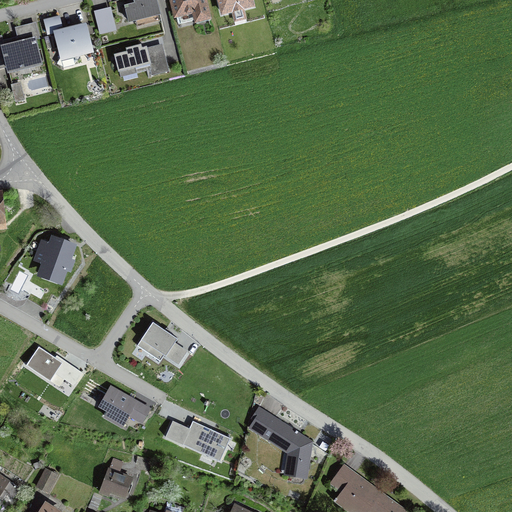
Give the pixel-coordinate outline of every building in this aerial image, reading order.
[(134,4),(124,6),(128,24),(136,22),(137,28),(160,22),(159,16),(161,16),(156,0),(134,0),(133,0),(134,4)] [(206,0),(168,0),(174,19),(176,18),(178,25),(193,21),(194,24),(198,23),(198,26),(210,23),(209,21),(212,20),(206,0)] [(109,8),(94,12),(99,33),(115,29),(109,8)] [(53,32),(63,29),(60,16),(43,20),(47,36),(53,34),(53,32)] [(0,35),(0,69),(5,68),(7,76),(43,66),(36,39),(40,38),(36,23),(15,28),(17,37),(3,40),(2,35),(0,35)] [(63,29),(53,32),(53,34),(62,69),(75,65),(73,59),(94,54),(86,23),(63,29)] [(126,52),(114,55),(119,74),(119,73),(121,78),(123,77),(124,80),(138,77),(137,74),(147,71),(148,77),(169,72),(162,44),(147,48),(147,47),(142,48),(141,45),(125,49),(126,52)] [(25,100),(21,82),(11,85),(15,102),(25,100)] [(72,260),(77,245),(51,236),(49,243),(41,240),(33,262),(41,265),(36,278),(63,287),(68,273),(71,274),(75,261),(72,260)] [(165,331),(153,323),(137,347),(160,362),(164,357),(166,359),(166,358),(178,366),(188,352),(176,344),(178,340),(170,335),(172,332),(166,329),(165,331)] [(50,381),(62,363),(39,347),(27,366),(50,381)] [(143,422),(149,410),(110,388),(100,406),(108,410),(105,416),(123,426),(130,414),(143,422)] [(308,480),(313,442),(259,407),(251,420),(253,422),(248,429),(287,454),(284,477),(308,480)] [(173,422),(165,439),(220,463),(231,439),(193,422),(189,429),(173,422)] [(405,511),(408,508),(344,462),(329,482),(340,490),(333,500),(349,511),(367,511),(368,511),(369,511),(405,511)] [(49,495),(59,475),(45,468),(36,488),(49,495)] [(125,497),(132,479),(124,476),(109,470),(101,491),(109,494),(110,491),(125,497)] [(0,474),(0,506),(4,500),(11,504),(21,488),(0,474)] [(97,511),(103,496),(94,492),(88,508),(97,511)] [(181,511),(184,507),(168,501),(163,511),(154,511),(143,508),(141,511),(181,511)] [(60,511),(45,502),(38,511),(60,511)] [(252,511),(234,503),(230,511),(252,511)]
